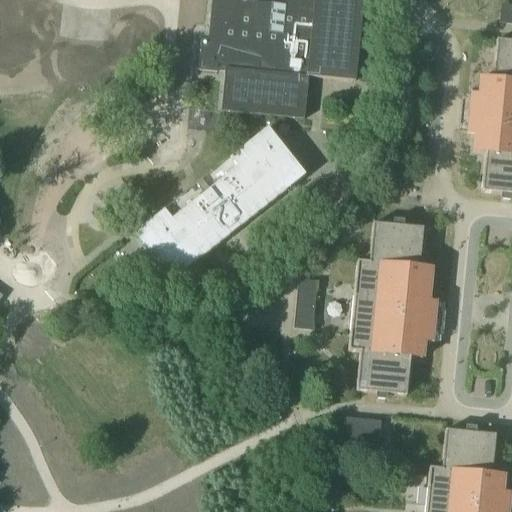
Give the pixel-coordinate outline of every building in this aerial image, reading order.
[(198,60),(197,72),(215,74),(216,69),(224,70),(223,74),(229,75),(229,76),(225,111),(219,110),(219,113),(302,121),(302,119),(293,118),(295,100),(295,98),(304,99),(306,78),(353,83),(354,71),(353,71),(353,64),(355,64),(356,57),(354,56),(355,49),(357,50),(357,42),(356,42),(356,35),(358,35),(359,28),(357,28),(358,21),(360,21),(360,14),(358,13),(359,6),(361,7),(361,0),(210,0),(210,1),(212,1),(211,8),(210,8),(209,15),(210,15),(209,22),(208,22),(207,28),(209,29),(208,38),(207,37),(207,41),(200,41),(199,50),(198,60)] [(511,6),(500,6),(498,24),(511,26),(511,6)] [(471,154),(483,155),(479,194),(499,196),(509,197),(511,196),(511,43),(494,42),(491,72),(490,81),(479,80),(477,96),(477,98),(479,99),(476,128),(475,135),(473,135),(473,137),(471,154)] [(183,197),(135,234),(173,282),(305,177),(267,130),(211,175),(218,184),(190,206),(183,197)] [(371,225),(367,264),(355,263),(351,298),(352,298),(350,318),(349,318),(346,353),(358,354),(354,393),(374,395),(384,396),(404,398),(408,359),(420,360),(421,343),(422,341),(419,341),(420,334),(423,304),(425,305),(425,303),(429,270),(417,269),(421,230),(401,228),(391,227),(371,225)] [(261,237),(252,244),(267,264),(276,257),(277,256),(262,237),(261,237)] [(296,281),(294,306),(313,308),(315,283),(296,281)] [(311,332),(313,308),(294,306),(291,330),(311,332)] [(357,446),(360,421),(344,420),(341,444),(357,446)] [(379,423),(360,421),(357,446),(376,448),(379,423)] [(495,511),(497,495),(499,496),(501,477),(489,476),(493,437),(473,435),(463,434),(443,432),(434,511),(495,511)]
